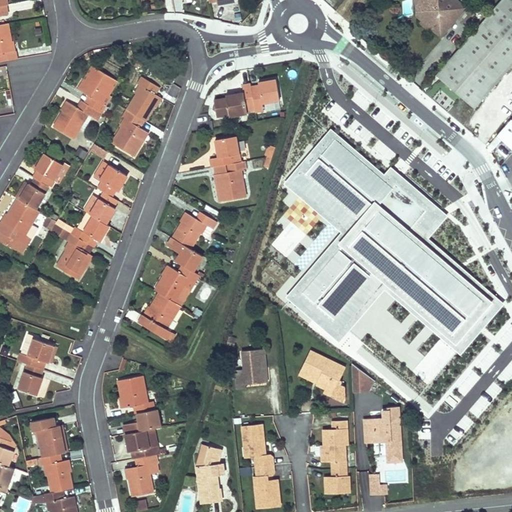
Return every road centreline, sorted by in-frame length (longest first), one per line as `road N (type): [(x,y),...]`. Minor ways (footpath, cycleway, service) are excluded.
road 1 (residential): [(201,67),(88,373),(85,405),(106,511)]
road 2 (unclassified): [(511,222),(474,155),(341,45)]
road 3 (residential): [(70,35),(0,158)]
road 4 (residential): [(70,35),(156,26),(189,32)]
